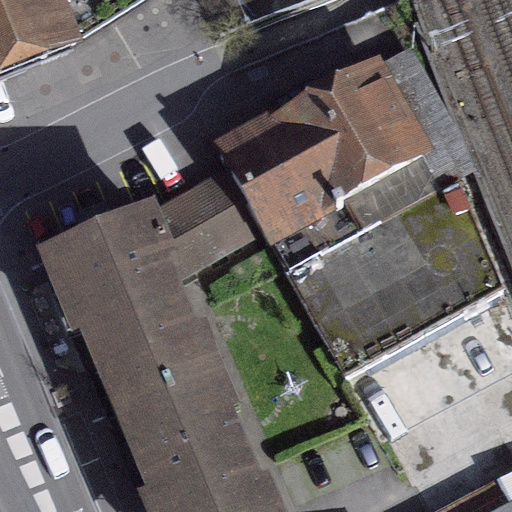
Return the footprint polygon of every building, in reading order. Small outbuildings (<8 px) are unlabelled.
[(0,0),(0,71),(68,38),(48,0),(0,0)] [(48,0),(68,38),(126,0),(48,0)] [(511,476),(511,311),(459,188),(366,239),(346,203),(422,161),(373,74),(221,159),(345,382),(363,372),(390,419),(390,446),(427,511),(448,511),(491,488),(511,476)] [(206,383),(165,286),(251,240),(219,184),(147,224),(146,221),(47,263),(113,422),(206,383)] [(252,495),(206,383),(113,422),(150,511),(269,511),(261,492),(252,495)] [(504,511),(491,488),(448,511),(504,511)]
